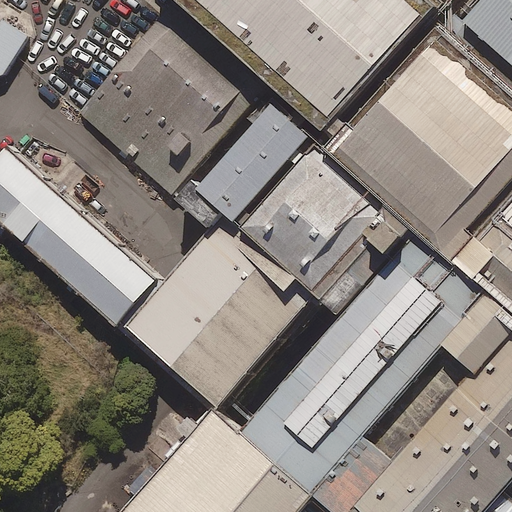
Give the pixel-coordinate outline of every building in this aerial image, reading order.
[(270,86),(171,0),(170,0),(78,113),(172,195),(270,86)] [(441,1),(440,0),(171,0),(270,86),(325,134),(441,1)] [(511,0),(487,0),(472,18),(511,52),(511,0)] [(3,26),(0,31),(0,92),(31,43),(3,26)] [(511,207),(511,96),(441,35),(336,156),(403,214),(462,265),(511,207)] [(308,136),(268,101),(195,184),(190,179),(173,199),(206,229),(223,211),(233,220),(308,136)] [(175,273),(25,142),(0,169),(0,214),(129,326),(175,273)] [(403,214),(336,156),(324,146),(251,230),(329,298),(403,214)] [(175,273),(129,326),(227,412),(320,305),(222,219),(175,273)] [(511,221),(510,219),(466,269),(511,309),(511,221)] [(244,430),(317,492),(320,494),(374,432),(449,342),(493,293),(466,269),(418,228),(244,430)] [(511,332),(511,309),(493,293),(449,342),(480,369),(511,332)] [(374,432),(320,494),(341,511),(488,511),(511,485),(511,332),(480,369),(403,458),(374,432)] [(244,430),(214,403),(119,511),(299,511),(317,492),(244,430)] [(511,511),(511,487),(495,508),(499,511),(511,511)]
